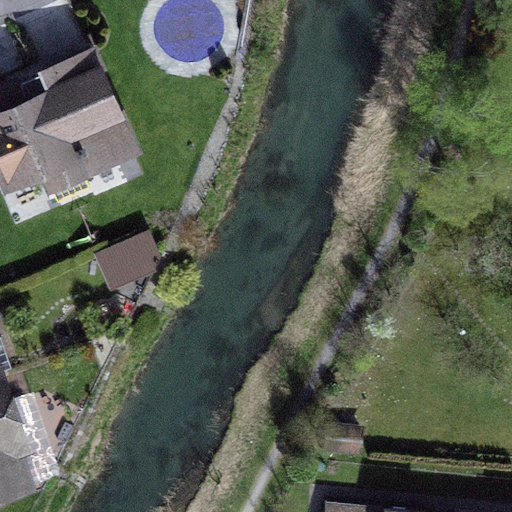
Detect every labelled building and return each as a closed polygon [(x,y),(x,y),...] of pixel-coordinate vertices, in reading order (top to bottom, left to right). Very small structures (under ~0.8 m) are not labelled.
[(89,184),(83,170),(133,149),(91,52),(0,90),(0,163),(8,182),(44,166),(57,197),(89,184)] [(106,259),(114,278),(155,261),(146,241),(106,259)] [(0,410),(6,408),(0,392),(0,371),(11,368),(0,336),(0,410)] [(4,447),(18,442),(6,408),(0,410),(0,485),(15,480),(4,447)] [(330,426),(328,447),(359,450),(361,429),(330,426)] [(429,511),(325,502),(324,511),(429,511)]
